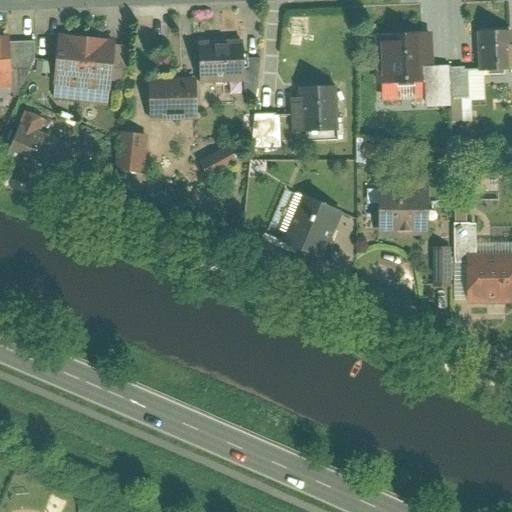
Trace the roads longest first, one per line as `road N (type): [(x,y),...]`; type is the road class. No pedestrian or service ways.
road 1 (primary): [(0,346),(383,511)]
road 2 (residential): [(511,365),(416,326),(385,290)]
